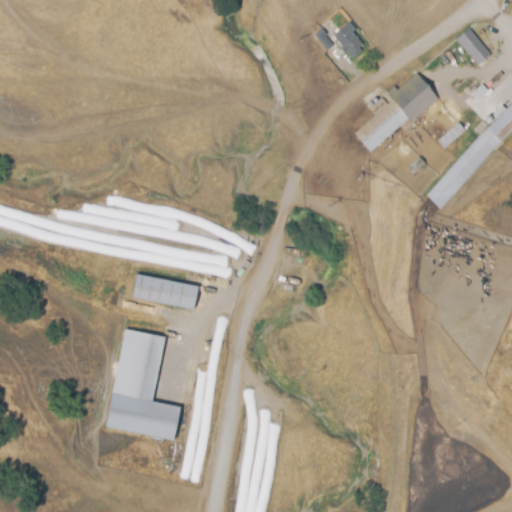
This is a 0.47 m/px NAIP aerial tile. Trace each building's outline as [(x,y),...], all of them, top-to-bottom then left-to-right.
[(335,36),(350,23),(356,30),(353,33),(363,45),(360,47),(362,50),(352,58),(335,36)] [(328,51),(315,37),(323,30),(327,34),(325,36),(333,46),(328,51)] [(470,30),(491,55),(487,58),(489,60),(481,68),(457,40),(470,30)] [(417,75),(438,99),(405,129),(402,125),(370,153),(354,134),(375,116),(370,109),(382,98),(388,104),(392,101),(390,98),(417,75)] [(511,105),(511,132),(488,156),(442,209),(426,196),(472,144),(511,105)] [(464,132),(458,123),(436,139),(442,147),(464,132)] [(137,276),(199,288),(194,311),(132,299),(137,276)] [(125,329),(165,338),(153,403),(164,405),(170,376),(186,379),(175,439),(108,427),(125,329)]
